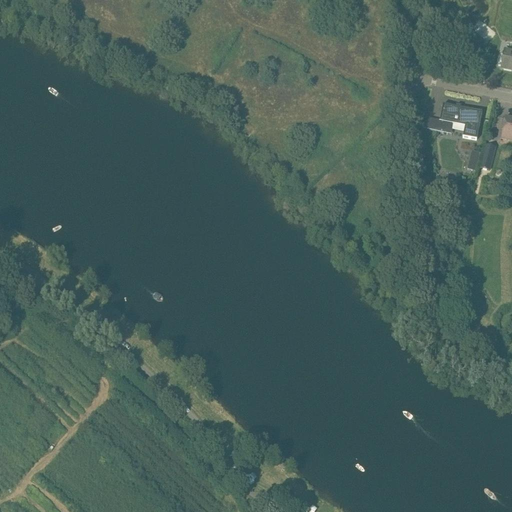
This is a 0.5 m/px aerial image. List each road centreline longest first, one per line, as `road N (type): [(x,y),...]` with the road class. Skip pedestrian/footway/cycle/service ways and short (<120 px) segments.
road 1 (unclassified): [(272,511),(184,409),(36,278),(0,258)]
road 2 (unclassified): [(511,381),(467,361),(440,335),(426,305),(412,82)]
